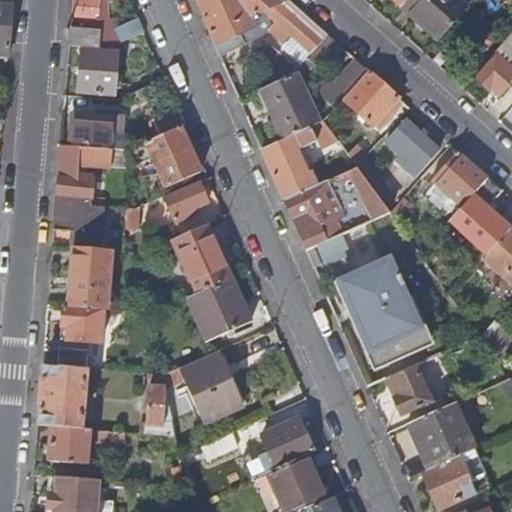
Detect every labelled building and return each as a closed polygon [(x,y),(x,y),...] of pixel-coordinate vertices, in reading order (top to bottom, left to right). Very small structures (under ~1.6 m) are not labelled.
[(97,24),(98,0),(73,0),(72,22),(97,24)] [(194,0),(214,46),(254,27),(250,16),(285,0),(194,0)] [(291,36),(311,53),(328,34),(288,0),(285,0),(250,16),(254,27),(214,46),(220,56),(264,37),(270,29),(284,43),(291,36)] [(455,0),(407,0),(401,8),(438,40),(466,9),(455,0)] [(0,57),(8,58),(13,5),(0,4),(0,57)] [(125,39),(146,27),(140,16),(119,27),(125,39)] [(70,46),(100,49),(101,30),(71,28),(70,46)] [(511,32),(494,52),(496,54),(475,79),(490,92),(492,89),(500,96),(511,82),(511,32)] [(311,53),(297,70),(308,80),(339,44),(328,34),(311,53)] [(119,53),(84,50),(80,94),(115,97),(117,84),(122,84),(123,78),(117,77),(119,53)] [(343,99),(369,71),(357,60),(336,84),(328,76),(318,88),(320,101),(332,112),(334,110),(343,99)] [(403,102),(369,71),(343,99),(377,130),(403,102)] [(262,89),(284,140),(312,128),(316,125),(294,75),(290,77),(262,89)] [(142,102),(170,91),(165,79),(137,91),(142,102)] [(161,136),(180,128),(185,125),(179,111),(154,122),(161,136)] [(110,135),(116,136),(116,124),(111,124),(112,117),(82,115),(82,117),(77,117),(76,127),(75,129),(73,130),(72,140),(74,144),(110,146),(110,135)] [(438,150),(406,121),(385,144),(403,159),(400,163),(414,177),(438,150)] [(312,128),(317,141),(326,137),(325,135),(330,132),(323,123),(316,125),(312,128)] [(165,188),(200,173),(180,128),(161,136),(127,152),(133,167),(152,159),(165,188)] [(317,141),(312,128),(284,140),(261,150),(284,200),(316,186),(309,170),(313,168),(308,156),(302,159),(298,149),(317,141)] [(333,138),(330,132),(325,135),(326,137),(329,140),(333,138)] [(352,143),(342,150),(357,167),(365,157),(352,143)] [(112,150),(61,146),(57,197),(92,199),(93,180),(77,180),(78,166),(111,168),(112,150)] [(488,178),(458,151),(432,181),(461,208),(488,178)] [(365,157),(357,167),(378,197),(388,189),(366,157),(365,157)] [(378,197),(357,167),(316,186),(331,223),(314,231),(320,245),(390,213),(378,197)] [(450,221),(487,255),(510,229),(488,207),(502,191),(488,178),(461,208),(450,221)] [(208,203),(199,183),(165,199),(176,223),(195,214),(193,210),(208,203)] [(314,231),(331,223),(316,186),(284,200),(306,251),(314,248),(320,245),(314,231)] [(74,247),(99,250),(102,208),(91,207),(92,199),(57,197),(55,230),(75,232),(74,247)] [(413,206),(403,198),(390,213),(397,223),(413,206)] [(196,296),(232,279),(207,225),(172,240),(196,296)] [(511,230),(510,229),(487,255),(484,258),(511,283),(511,230)] [(420,241),(415,247),(421,255),(427,248),(420,241)] [(102,310),(106,311),(111,251),(99,250),(74,247),(69,307),(102,310)] [(306,251),(314,269),(321,265),(314,248),(306,251)] [(388,264),(338,286),(375,368),(429,344),(399,277),(394,279),(388,264)] [(207,342),(251,322),(232,279),(196,296),(188,299),(207,342)] [(60,341),(99,343),(102,310),(69,307),(63,307),(60,341)] [(495,321),(481,338),(490,351),(507,331),(495,321)] [(58,367),(86,369),(88,353),(60,350),(58,367)] [(214,419),(242,407),(219,353),(182,369),(181,367),(164,375),(167,391),(188,381),(197,403),(205,400),(214,419)] [(50,427),(81,429),(86,369),(58,367),(43,366),(38,426),(50,427)] [(417,366),(385,380),(390,391),(395,388),(399,396),(394,398),(401,416),(432,402),(417,366)] [(163,431),(167,431),(166,436),(174,437),(167,391),(164,375),(148,374),(146,424),(163,425),(163,431)] [(395,388),(390,391),(394,398),(399,396),(395,388)] [(206,422),(214,419),(205,400),(197,403),(206,422)] [(475,449),(455,404),(407,425),(427,471),(460,456),(475,449)] [(267,472),(310,454),(313,452),(299,420),(283,426),(278,429),(262,436),(267,447),(253,453),(262,475),(267,472)] [(48,461),(87,464),(90,430),(81,429),(50,427),(48,461)] [(96,443),(123,445),(124,433),(96,431),(96,443)] [(168,453),(177,451),(174,437),(166,436),(165,436),(168,453)] [(475,449),(460,456),(427,471),(422,472),(439,510),(486,490),(482,479),(487,477),(475,449)] [(298,511),(327,500),(329,499),(310,454),(267,472),(284,511),(298,511)] [(172,483),(182,481),(179,467),(170,468),(172,483)] [(52,511),(112,511),(114,502),(98,501),(100,481),(55,477),(52,511)] [(332,511),(340,511),(334,497),(329,499),(327,500),(332,511)] [(332,511),(327,500),(298,511),(332,511)]
